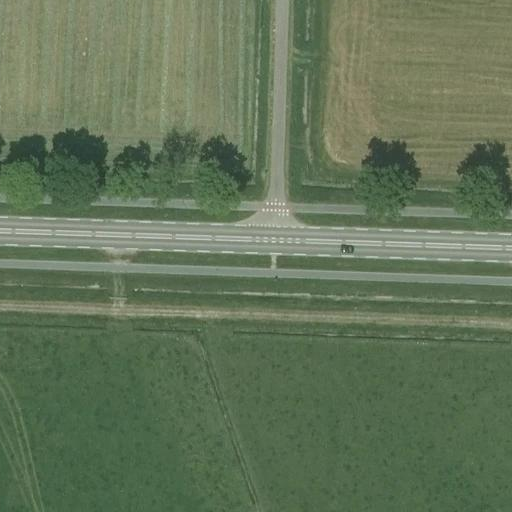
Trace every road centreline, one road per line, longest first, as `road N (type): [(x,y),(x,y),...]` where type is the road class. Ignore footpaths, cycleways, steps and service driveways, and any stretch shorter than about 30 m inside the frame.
road 1 (primary): [(275,242),(0,232)]
road 2 (unclassified): [(282,0),(275,242)]
road 3 (primary): [(511,250),(275,242)]
